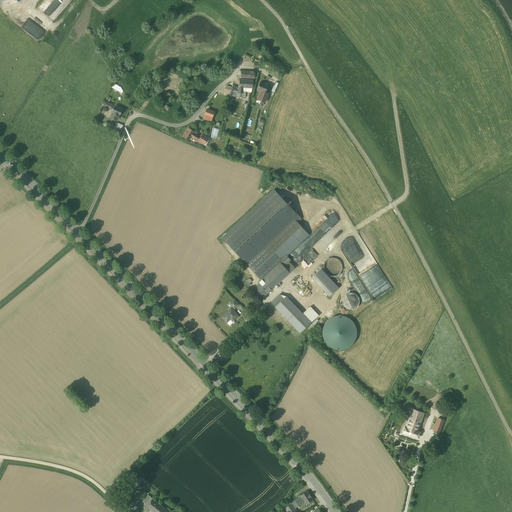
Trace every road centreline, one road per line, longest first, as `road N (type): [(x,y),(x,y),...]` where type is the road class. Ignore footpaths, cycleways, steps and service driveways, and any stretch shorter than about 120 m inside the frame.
road 1 (secondary): [(79,234),(300,464),(335,511)]
road 2 (residential): [(279,77),(242,65),(185,128),(131,119),(79,234)]
road 3 (track): [(395,101),(406,192),(357,228)]
road 4 (unclassified): [(121,511),(77,472),(0,455)]
